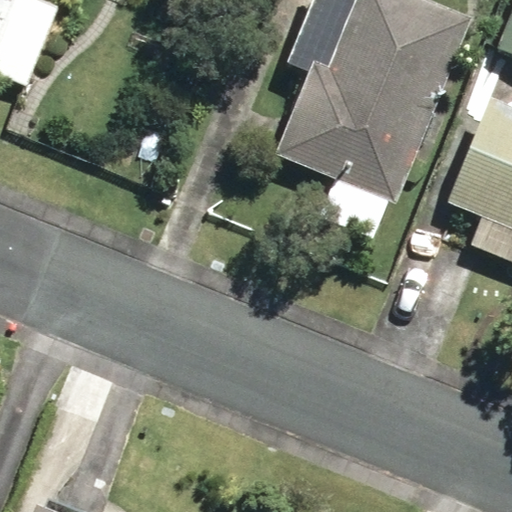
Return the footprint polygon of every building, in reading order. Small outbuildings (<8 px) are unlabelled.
[(0,0),(0,75),(28,87),(61,5),(49,0),(0,0)] [(317,56),(277,151),(398,201),(477,14),(444,0),(355,0),(330,61),(317,56)] [(511,18),(500,47),(511,51),(511,18)] [(451,200),(486,215),(474,243),(511,258),(511,102),(494,95),(451,200)] [(70,511),(42,500),(36,511),(70,511)]
